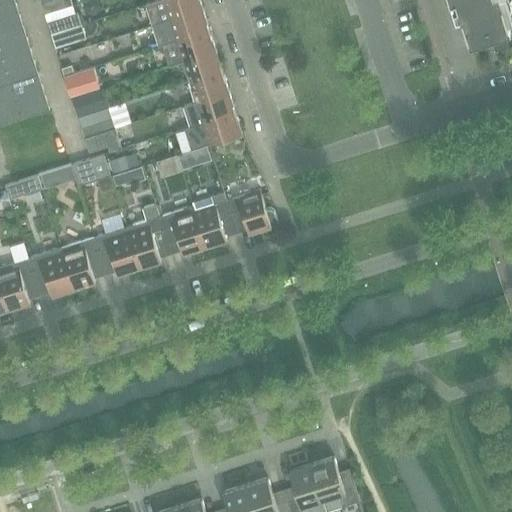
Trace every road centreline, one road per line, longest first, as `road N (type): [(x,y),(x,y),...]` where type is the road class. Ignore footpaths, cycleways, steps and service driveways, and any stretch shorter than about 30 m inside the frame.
road 1 (residential): [(511,223),(0,386)]
road 2 (residential): [(0,486),(511,324)]
road 3 (residential): [(406,129),(290,164),(280,154),(231,0)]
road 4 (residential): [(406,129),(366,0)]
